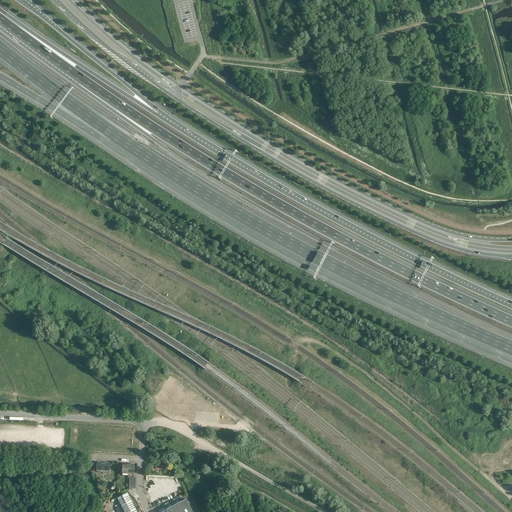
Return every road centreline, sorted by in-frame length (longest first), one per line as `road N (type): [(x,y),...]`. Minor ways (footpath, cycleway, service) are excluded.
road 1 (motorway): [(511,322),(245,185),(81,79)]
road 2 (motorway): [(111,132),(280,237),(511,348)]
road 3 (motorway): [(511,307),(319,213),(156,114)]
road 4 (secondary): [(173,95),(397,224),(445,245),(511,257)]
road 5 (secondary): [(511,240),(450,233),(418,220),(180,86)]
road 6 (motorway): [(511,335),(255,206)]
road 7 (motorway): [(255,206),(148,137),(81,79)]
road 8 (motorway): [(69,102),(255,206)]
road 9 (motorway): [(156,114),(0,19)]
road 10 (motorway): [(156,114),(22,0)]
road 11 (secondary): [(55,0),(173,95)]
road 12 (unclassified): [(143,421),(0,414)]
road 13 (secondary): [(180,86),(77,0)]
road 14 (motorway): [(0,76),(111,132)]
